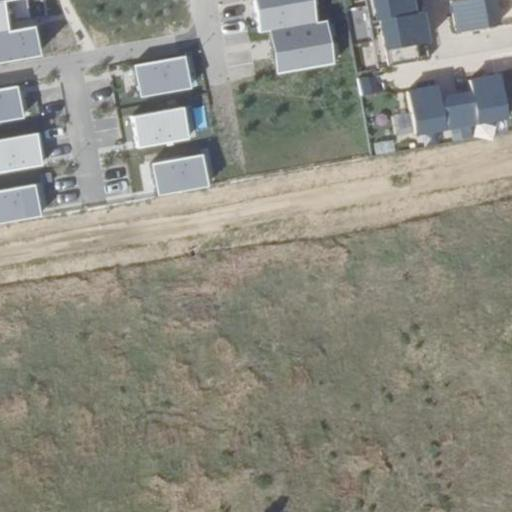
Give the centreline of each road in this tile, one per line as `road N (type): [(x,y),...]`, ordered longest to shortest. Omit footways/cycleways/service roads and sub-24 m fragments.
road 1 (residential): [(205,0),(211,36),(0,76)]
road 2 (residential): [(511,43),(440,63),(429,0)]
